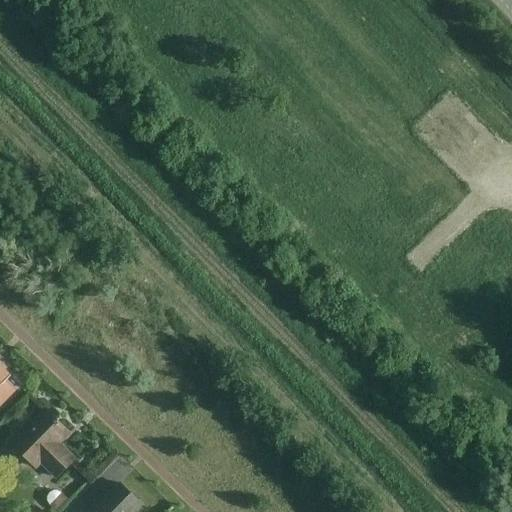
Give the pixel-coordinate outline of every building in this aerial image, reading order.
[(7,381),(10,377),(0,366),(0,406),(16,390),(7,381)] [(59,444),(68,434),(45,411),(13,445),(36,467),(41,463),(57,477),(75,459),(59,444)] [(134,511),(142,505),(119,483),(91,511),(134,511)] [(47,496),(46,500),(48,505),(55,511),(67,498),(60,492),(57,491),(53,490),(49,492),(47,496)] [(23,507),(28,511),(36,511),(44,504),(35,495),(23,507)] [(0,502),(0,511),(5,511),(12,507),(4,498),(0,502)]
